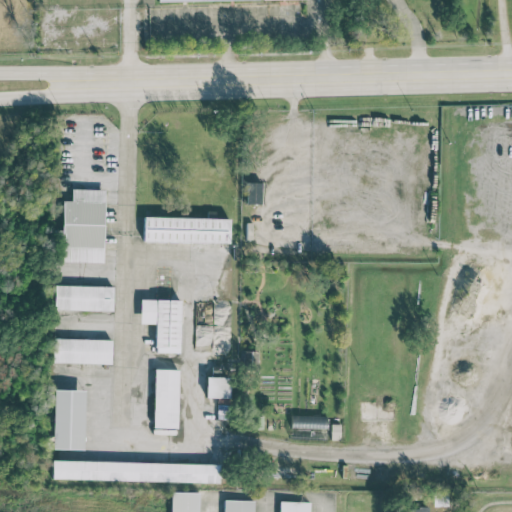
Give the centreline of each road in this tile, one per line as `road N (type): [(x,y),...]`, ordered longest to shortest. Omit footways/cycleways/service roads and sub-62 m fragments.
road 1 (secondary): [(128,81),(511,71)]
road 2 (secondary): [(0,95),(128,81)]
road 3 (secondary): [(128,81),(0,72)]
